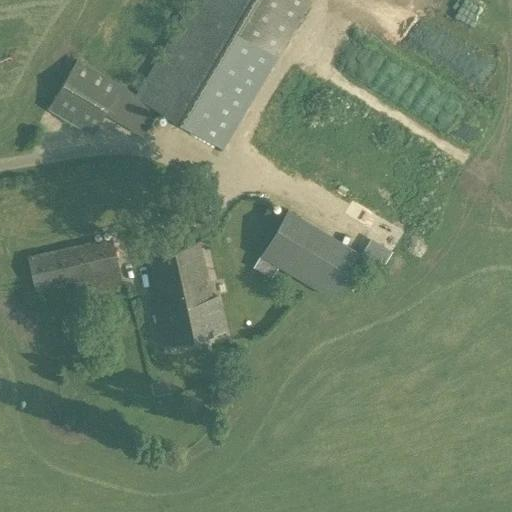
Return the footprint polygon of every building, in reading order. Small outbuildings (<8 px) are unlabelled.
[(222,151),(311,1),(308,0),(190,0),(134,95),(76,60),(47,109),(91,136),(104,115),(142,138),(158,111),(222,151)] [(345,101),(300,74),(259,143),(304,170),(345,101)] [(337,300),(366,251),(292,207),(256,268),(279,281),(286,270),(337,300)] [(37,304),(122,284),(110,238),(27,257),(37,304)] [(161,345),(224,330),(216,296),(211,298),(198,243),(146,255),(158,303),(151,304),(161,345)]
